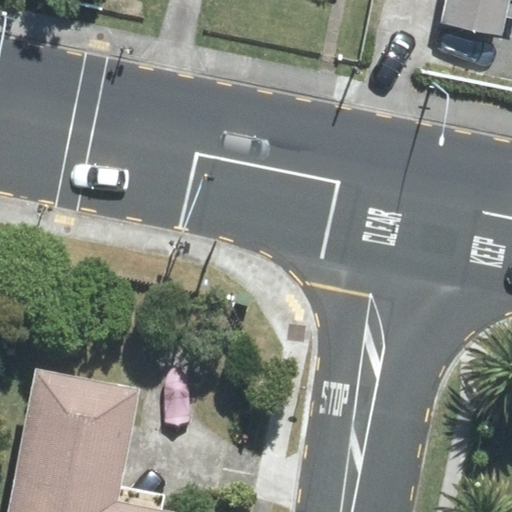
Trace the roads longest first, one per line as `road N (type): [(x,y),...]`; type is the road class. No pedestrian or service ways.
road 1 (secondary): [(0,113),(414,199)]
road 2 (residential): [(354,511),(414,199)]
